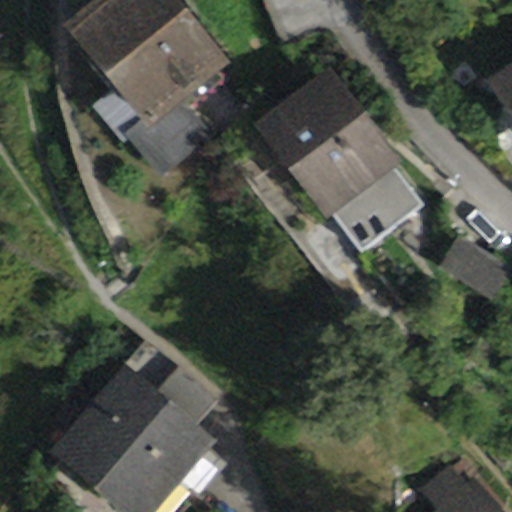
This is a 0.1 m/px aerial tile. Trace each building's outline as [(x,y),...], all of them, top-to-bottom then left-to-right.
[(179,0),(102,0),(64,31),(143,125),(128,138),(165,182),(219,137),(191,103),(235,67),(179,0)] [(511,68),(490,84),(511,115),(511,68)] [(335,69),(258,126),(330,223),(408,166),(335,69)] [(128,368),(51,455),(116,511),(158,511),(217,446),(128,368)] [(438,511),(436,511),(505,511),(476,478),(468,484),(453,466),(422,491),(438,511)]
